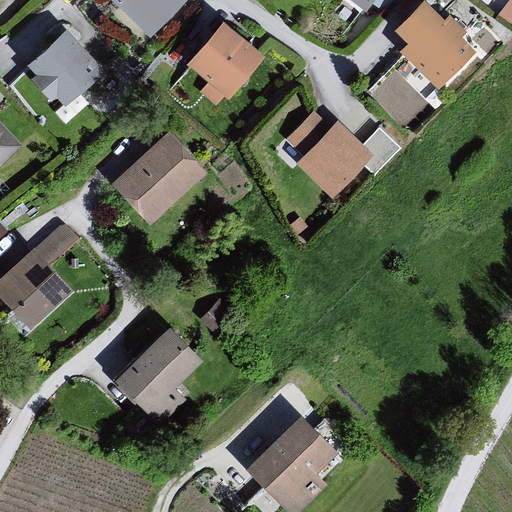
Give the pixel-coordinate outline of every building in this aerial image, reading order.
[(187,0),(109,0),(151,42),(194,5),(187,0)] [(338,0),(372,23),(392,0),(338,0)] [(511,0),(504,0),(500,8),(511,14),(511,0)] [(414,3),(383,31),(398,45),(392,53),(432,90),(470,53),(456,39),(459,36),(460,33),(459,30),(443,19),(438,24),(414,3)] [(213,24),(174,67),(211,109),(256,56),(213,24)] [(55,32),(16,67),(25,78),(18,83),(43,105),(47,100),(54,107),(70,92),(77,96),(104,74),(55,32)] [(325,202),(368,155),(330,121),(326,125),(311,111),(278,143),(293,158),(287,163),(325,202)] [(0,133),(0,164),(17,149),(0,133)] [(161,136),(103,188),(145,229),(201,173),(161,136)] [(63,215),(39,237),(56,256),(81,234),(63,215)] [(23,249),(0,269),(0,310),(20,332),(68,295),(23,249)] [(158,327),(106,381),(129,412),(125,417),(145,432),(154,431),(185,407),(169,393),(196,364),(158,327)] [(291,418),(234,473),(277,511),(301,511),(326,489),(312,478),(331,462),(291,418)]
